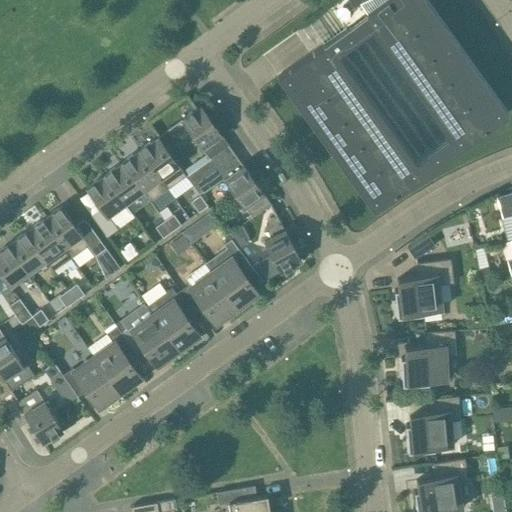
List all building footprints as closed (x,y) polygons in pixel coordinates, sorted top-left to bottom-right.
[(360,2),(366,11),(374,6),(381,0),(350,0),(354,5),(360,2)] [(427,0),(381,0),(374,6),(366,11),(462,145),(508,112),(427,0)] [(419,176),(323,42),(277,75),(373,209),(419,176)] [(187,176),(194,185),(217,168),(236,154),(200,105),(182,119),(211,159),(187,176)] [(140,149),(168,188),(186,175),(158,136),(140,149)] [(122,162),(143,191),(150,201),(168,188),(140,149),(122,162)] [(236,154),(217,168),(252,217),(271,203),(236,154)] [(143,191),(122,162),(105,174),(125,203),(143,191)] [(107,216),(125,203),(105,174),(85,188),(86,189),(87,188),(100,207),(91,213),(107,236),(116,229),(107,216)] [(511,192),(496,197),(502,217),(511,214),(511,192)] [(208,206),(200,195),(191,201),(199,212),(208,206)] [(43,219),(71,258),(89,245),(96,255),(105,247),(84,218),(75,225),(62,207),(63,206),(62,205),(43,219)] [(210,211),(182,229),(190,241),(218,223),(210,211)] [(173,214),(164,220),(172,231),(181,225),(173,214)] [(301,260),(277,215),(266,220),(264,227),(269,237),(264,239),(272,254),(258,261),(251,266),(262,280),(267,277),(267,278),(301,260)] [(25,231),(46,260),(53,270),(71,258),(43,219),(25,231)] [(172,231),(164,220),(155,227),(163,238),(172,231)] [(28,273),(46,260),(25,231),(8,244),(28,273)] [(435,244),(427,234),(407,247),(415,258),(435,244)] [(204,263),(211,273),(236,307),(255,293),(244,276),(253,270),(231,238),(223,243),(226,247),(204,263)] [(0,249),(0,272),(10,286),(28,273),(8,244),(0,249)] [(453,282),(450,258),(415,262),(417,276),(397,279),(397,280),(401,280),(402,289),(394,290),(397,317),(424,314),(423,309),(440,307),(440,308),(442,308),(439,284),(453,282)] [(236,307),(211,273),(192,286),(190,283),(180,290),(195,312),(204,305),(216,321),(236,307)] [(68,290),(75,300),(84,294),(77,283),(68,290)] [(195,312),(180,290),(176,293),(171,287),(146,305),(153,314),(153,315),(177,349),(197,335),(185,318),(195,312)] [(66,307),(75,300),(68,290),(59,296),(66,307)] [(9,306),(15,315),(26,307),(19,298),(9,306)] [(32,315),(26,307),(15,315),(22,324),(32,316),(32,315)] [(32,315),(32,316),(39,326),(48,320),(41,309),(32,315)] [(114,323),(136,354),(146,347),(157,363),(177,349),(153,315),(134,328),(131,325),(127,329),(120,319),(114,323)] [(94,357),(119,391),(138,377),(127,361),(136,354),(114,323),(104,330),(113,343),(94,357)] [(456,354),(454,330),(424,331),(424,346),(404,347),(404,348),(408,348),(408,357),(401,358),(402,385),(428,383),(428,378),(446,377),(446,379),(447,379),(446,355),(456,354)] [(487,346),(486,332),(475,333),(473,342),(487,346)] [(4,337),(0,339),(0,373),(12,392),(13,391),(11,389),(34,375),(27,363),(23,366),(4,337)] [(99,405),(119,391),(94,357),(75,370),(73,367),(63,375),(78,396),(87,389),(99,405)] [(60,371),(54,362),(43,370),(50,379),(60,371)] [(62,430),(37,389),(17,401),(43,442),(62,430)] [(460,419),(458,395),(428,398),(429,412),(409,414),(409,415),(413,415),(413,424),(406,425),(408,452),(434,449),(434,444),(451,443),(451,445),(453,445),(451,420),(460,419)] [(468,482),(464,458),(434,463),(436,476),(416,480),(416,481),(420,480),(422,490),(414,491),(417,511),(443,511),(443,509),(460,506),(461,508),(462,508),(458,483),(468,482)] [(230,511),(269,511),(267,495),(256,497),(254,485),(217,492),(219,503),(228,501),(230,511)] [(158,511),(177,509),(175,498),(130,506),(131,511),(158,511)]
